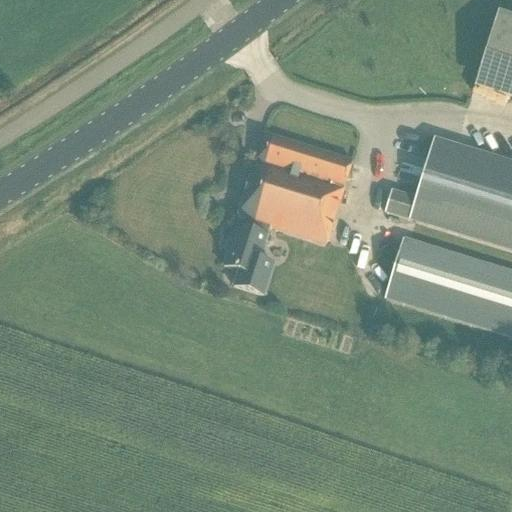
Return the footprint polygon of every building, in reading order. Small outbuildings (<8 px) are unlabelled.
[(511,19),(497,15),(478,78),(511,87),(511,19)] [(263,128),(349,151),(355,128),(269,105),(263,128)] [(236,219),(238,220),(269,230),(324,247),(329,231),(331,232),(353,164),(262,135),(236,219)] [(386,302),(444,320),(511,340),(511,273),(455,256),(460,238),(511,254),(511,166),(434,143),(416,202),(391,194),(385,216),(410,223),(386,302)] [(259,261),(269,230),(238,220),(235,230),(232,229),(227,246),(230,247),(222,270),(236,274),(231,289),(265,300),(275,266),(259,261)]
